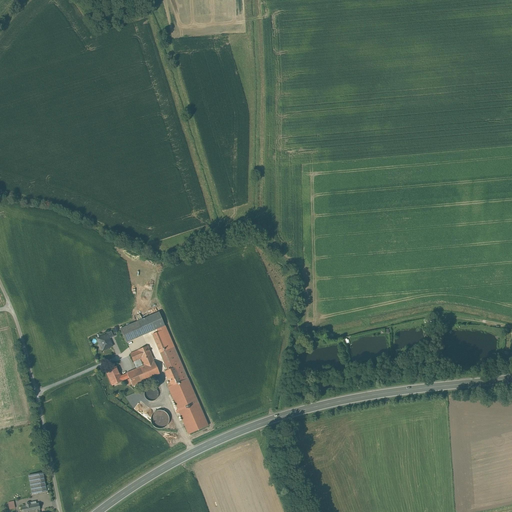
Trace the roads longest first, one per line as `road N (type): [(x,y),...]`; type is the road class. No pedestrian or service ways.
road 1 (secondary): [(511,378),(361,397),(275,419),(191,454),(100,511)]
road 2 (unclassified): [(0,282),(37,391),(60,511)]
road 3 (track): [(511,327),(439,313),(331,336)]
